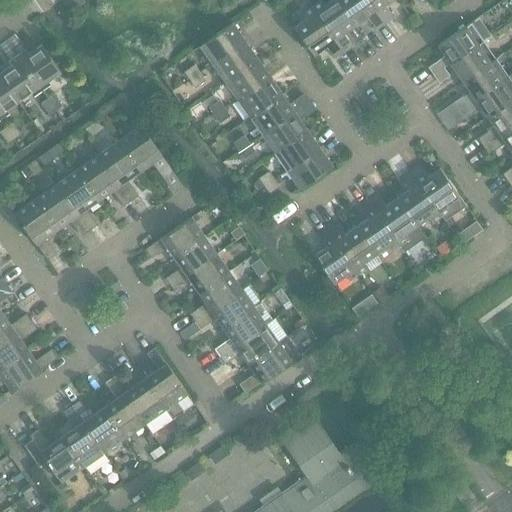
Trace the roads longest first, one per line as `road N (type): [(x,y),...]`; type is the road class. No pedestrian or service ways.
road 1 (residential): [(374,323),(503,232),(430,121)]
road 2 (residential): [(374,323),(509,511)]
road 3 (residential): [(228,423),(374,323)]
road 4 (residential): [(106,511),(228,423)]
road 5 (residential): [(228,423),(151,311)]
